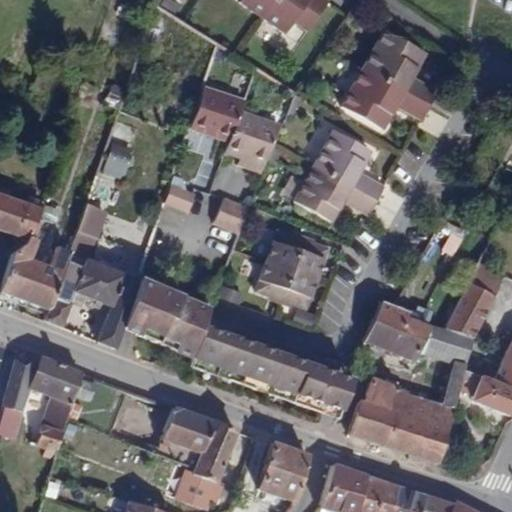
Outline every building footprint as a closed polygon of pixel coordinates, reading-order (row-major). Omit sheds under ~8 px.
[(242,0),(241,2),(285,32),(296,17),(310,26),(328,1),(326,0),(242,0)] [(179,31),(168,27),(166,33),(177,37),(179,31)] [(424,53),(384,32),(343,105),(382,127),(395,104),(420,118),(436,90),(411,76),(424,53)] [(191,122),(230,136),(227,146),(264,161),(279,120),(241,106),(245,95),(205,80),(191,122)] [(370,149),(333,129),(294,199),(330,219),(342,198),(368,213),(383,184),(358,170),(370,149)] [(128,151),(108,145),(100,171),(118,177),(128,151)] [(169,188),(164,204),(189,213),(194,198),(169,188)] [(0,230),(28,240),(43,204),(43,203),(28,199),(26,204),(0,195),(0,230)] [(250,210),(224,201),(215,225),(241,234),(250,210)] [(47,322),(71,254),(54,247),(47,266),(31,259),(46,221),(54,223),(58,210),(43,204),(28,240),(28,241),(12,255),(0,293),(47,311),(44,321),(47,322)] [(87,205),(71,254),(47,322),(61,328),(73,294),(109,308),(97,341),(116,348),(122,329),(138,281),(139,279),(124,273),(87,259),(106,213),(87,205)] [(331,244),(281,227),(258,290),(308,307),(331,244)] [(467,368),(475,339),(448,326),(470,283),(477,269),(460,261),(431,247),(421,264),(406,293),(412,295),(407,310),(383,301),(366,339),(368,340),(416,358),(418,352),(454,363),(443,403),(409,393),(409,392),(404,389),(398,390),(398,388),(371,378),(363,400),(360,399),(350,430),(348,434),(440,464),(441,460),(448,437),(460,391),(467,368)] [(477,269),(470,283),(496,297),(497,297),(506,276),(480,264),(477,269)] [(122,329),(195,359),(207,326),(212,312),(181,299),(183,295),(171,290),(170,295),(138,281),(122,329)] [(448,326),(475,339),(496,297),(470,283),(448,326)] [(298,326),(316,332),(320,320),(302,314),(298,326)] [(207,326),(195,359),(194,362),(342,413),(355,376),(207,326)] [(500,382),(511,386),(511,348),(505,360),(500,382)] [(84,371),(24,349),(0,423),(0,435),(3,436),(14,439),(28,388),(52,396),(43,425),(35,446),(45,449),(58,453),(68,421),(84,371)] [(511,386),(500,382),(467,368),(460,391),(475,395),(473,400),(511,414),(511,386)] [(195,452),(201,455),(214,419),(175,405),(163,440),(195,452)] [(214,419),(201,455),(195,470),(190,468),(180,494),(209,505),(212,496),(219,499),(225,482),(218,479),(237,428),(214,419)] [(461,441),(448,437),(441,460),(453,465),(461,441)] [(261,489),(297,502),(311,455),(276,442),(261,489)] [(195,470),(201,455),(195,452),(190,468),(195,470)] [(451,511),(456,503),(334,463),(322,508),(337,511),(451,511)] [(481,511),(458,500),(456,503),(451,511),(481,511)] [(164,511),(129,501),(125,511),(164,511)]
